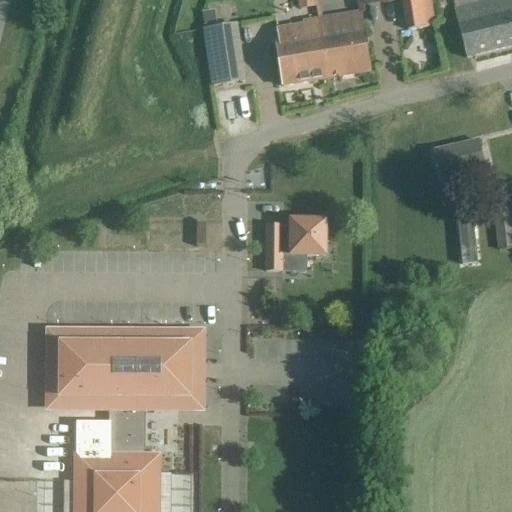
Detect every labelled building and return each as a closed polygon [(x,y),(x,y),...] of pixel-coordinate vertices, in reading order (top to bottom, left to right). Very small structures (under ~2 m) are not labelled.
[(313,0),(298,0),(300,10),(315,8),(313,0)] [(432,28),(428,0),(402,0),(408,32),(432,28)] [(511,0),(497,0),(455,10),(466,59),(511,47),(511,0)] [(215,12),(203,13),(205,26),(217,24),(215,12)] [(319,21),(327,80),(372,73),(368,53),(363,15),(319,21)] [(327,80),(319,21),(304,23),(304,26),(277,30),(279,45),(276,45),(279,68),(282,87),(327,80)] [(244,82),(237,26),(206,30),(213,86),(244,82)] [(484,169),(478,143),(435,153),(441,179),(484,169)] [(511,249),(511,213),(494,216),(498,251),(511,249)] [(456,218),(458,266),(481,265),(479,217),(456,218)] [(282,229),(282,228),(267,228),(266,273),(282,273),(282,257),(325,258),(325,224),(292,224),(291,229),(282,229)] [(281,320),(281,329),(295,329),(295,320),(281,320)] [(190,335),(50,335),(50,409),(110,409),(110,457),(76,457),(76,511),(158,511),(159,458),(141,458),(141,410),(190,410),(190,335)] [(313,476),(313,461),(297,461),(297,476),(313,476)]
